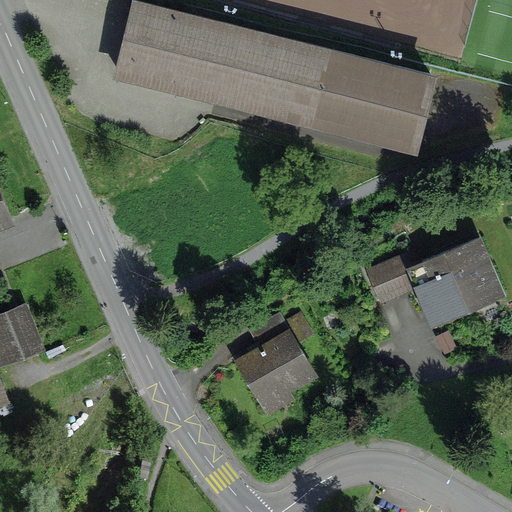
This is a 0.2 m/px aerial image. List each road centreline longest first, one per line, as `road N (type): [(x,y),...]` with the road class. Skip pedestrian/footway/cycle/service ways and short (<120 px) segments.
road 1 (residential): [(251,511),(181,418),(0,21)]
road 2 (residential): [(282,511),(325,479),(359,470),(395,471),(476,511)]
